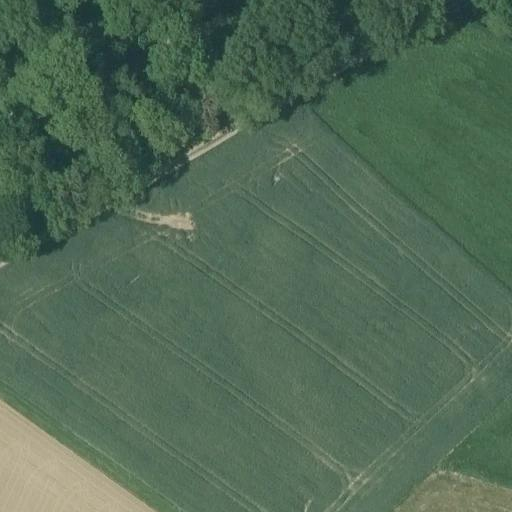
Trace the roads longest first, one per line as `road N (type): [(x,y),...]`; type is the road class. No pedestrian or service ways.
road 1 (track): [(0,264),(444,8)]
road 2 (track): [(0,389),(172,511)]
